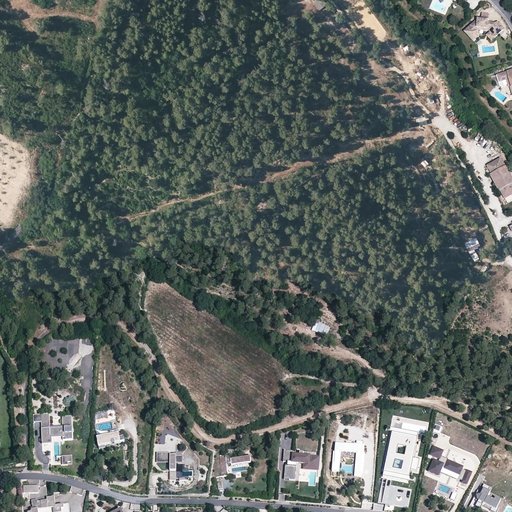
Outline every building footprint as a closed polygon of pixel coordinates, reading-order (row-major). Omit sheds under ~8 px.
[(320,10),(325,4),(320,0),(315,0),(312,3),(320,10)] [(489,20),(479,19),(479,21),(475,25),(474,24),(465,32),(472,40),(477,36),(475,34),(477,33),(477,29),(478,29),(490,30),(497,37),(504,30),(499,21),(496,23),(489,22),(489,20)] [(490,30),(478,29),(477,29),(477,33),(475,34),(477,36),(472,40),(474,42),(479,37),(480,31),(490,32),(491,33),(487,37),(492,42),(497,37),(490,30)] [(402,48),(406,53),(413,49),(409,43),(402,48)] [(511,91),(511,71),(498,76),(500,83),(507,81),(509,87),(510,87),(511,91)] [(427,116),(416,119),(418,125),(428,123),(427,116)] [(511,176),(507,167),(506,167),(502,159),(488,166),(492,174),(491,175),(500,191),(501,191),(505,199),(511,195),(511,176)] [(479,259),(474,249),(480,247),(475,237),(464,243),(473,262),(479,259)] [(326,337),(331,328),(316,321),(312,330),(326,337)] [(72,417),(62,417),(63,427),(63,428),(50,428),(50,427),(50,414),(41,414),(42,422),(42,432),(42,443),(52,442),(52,438),(52,436),(63,436),(63,437),(63,441),(73,440),(72,417)] [(403,422),(401,430),(418,434),(419,432),(425,434),(427,427),(403,422)] [(392,432),(417,438),(418,434),(401,430),(387,427),(386,431),(392,432)] [(117,444),(125,442),(124,436),(119,437),(118,430),(110,432),(111,435),(111,437),(108,438),(108,436),(97,438),(99,449),(102,449),(106,448),(105,446),(104,442),(116,440),(117,444)] [(384,472),(409,477),(411,471),(417,472),(419,460),(413,459),(417,438),(392,432),(384,472)] [(364,446),(336,444),(335,452),(336,452),(341,453),(357,454),(362,454),(363,454),(364,446)] [(462,483),(467,485),(472,473),(467,471),(466,472),(462,470),(463,467),(448,461),(443,459),(444,458),(441,457),(443,451),(434,447),(430,455),(439,459),(438,462),(434,460),(429,472),(439,476),(442,467),(449,470),(449,471),(455,473),(460,475),(458,480),(462,482),(462,483)] [(284,478),(284,480),(289,480),(295,481),(296,463),(304,464),(319,465),(319,457),(304,456),(304,453),(300,452),(299,456),(293,455),(293,451),(284,451),(283,462),(288,462),(287,466),(285,466),(284,478)] [(341,453),(336,452),(335,464),(333,464),(332,471),(340,472),(341,453)] [(170,454),(157,453),(157,463),(170,464),(170,471),(176,472),(176,465),(176,464),(183,464),(183,458),(176,458),(177,456),(170,456),(170,454)] [(63,457),(64,465),(68,465),(68,463),(71,463),(71,456),(63,457)] [(185,456),(177,456),(176,458),(183,458),(183,464),(176,464),(176,465),(185,465),(185,456)] [(226,456),(220,457),(222,477),(228,477),(227,465),(226,463),(226,456)] [(231,464),(231,465),(251,463),(250,456),(231,458),(231,462),(231,464)] [(409,477),(384,472),(383,476),(415,483),(416,478),(409,477)] [(497,511),(499,509),(496,507),(499,503),(494,500),(488,497),(490,494),(487,493),(488,491),(490,488),(484,485),(481,489),(483,490),(480,495),(478,496),(479,500),(475,507),(481,509),(482,507),(483,505),(483,506),(484,504),(492,508),(490,511),(492,511),(497,511)] [(7,488),(5,489),(8,493),(12,502),(13,502),(7,488)] [(0,506),(1,506),(0,504),(0,502),(3,501),(4,504),(5,506),(12,502),(8,493),(0,497),(0,506)] [(477,496),(475,495),(470,505),(472,505),(475,507),(479,500),(478,496),(477,496)] [(47,497),(47,500),(41,500),(41,503),(37,503),(37,499),(32,500),(32,504),(33,507),(31,507),(31,509),(29,510),(30,511),(28,511),(27,511),(38,511),(38,509),(42,508),(53,507),(53,511),(69,511),(68,504),(55,505),(55,500),(55,497),(47,497)]
